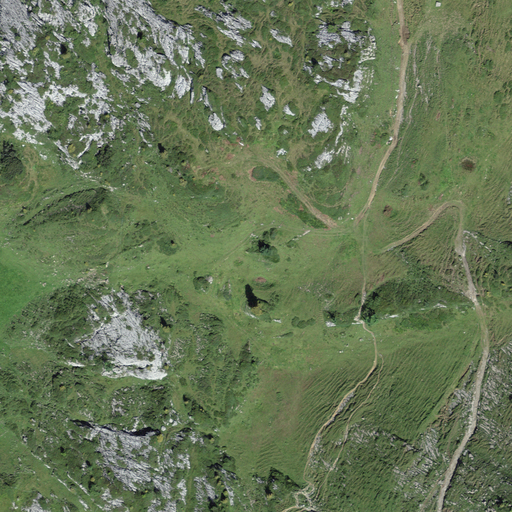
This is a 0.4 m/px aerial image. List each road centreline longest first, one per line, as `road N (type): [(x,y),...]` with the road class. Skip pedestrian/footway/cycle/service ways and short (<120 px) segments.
road 1 (track): [(439,511),(473,421),(487,346),(459,243),(463,209),(447,203),(408,237),(378,252),(360,249)]
road 2 (track): [(484,327),(421,430)]
